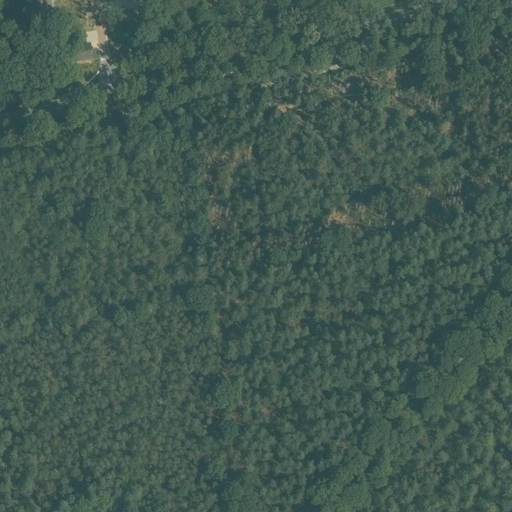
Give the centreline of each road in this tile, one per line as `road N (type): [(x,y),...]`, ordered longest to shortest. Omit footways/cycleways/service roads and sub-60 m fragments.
road 1 (unknown): [(0,345),(133,311),(168,276),(216,166),(271,118),(416,84),(511,51)]
road 2 (primary): [(110,91),(462,0)]
road 3 (track): [(323,511),(511,303)]
